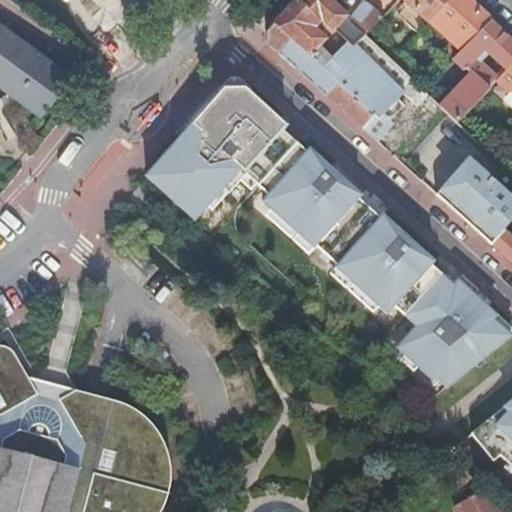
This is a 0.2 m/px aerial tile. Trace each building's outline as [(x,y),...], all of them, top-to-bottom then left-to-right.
[(402,98),(415,111),(427,97),(422,93),(391,64),(365,39),(382,20),(357,0),(304,0),(301,5),(296,1),(294,3),(275,25),(292,40),(324,71),(325,71),(378,122),(398,102),(402,98)] [(357,0),(382,20),(383,21),(401,1),(401,0),(357,0)] [(401,0),(401,1),(427,24),(427,23),(448,0),(401,0)] [(487,20),(465,0),(448,0),(427,23),(462,52),(463,53),(491,24),(487,20)] [(477,104),(488,92),(496,83),(499,79),(481,64),(489,56),(505,71),(509,67),(511,63),(511,42),(491,24),(463,53),(462,52),(453,62),(464,72),(465,71),(471,76),(456,92),(440,109),(445,114),(457,125),(477,104)] [(292,40),(275,25),(266,35),(267,45),(337,108),(378,144),(389,131),(378,122),(325,71),(324,71),(292,40)] [(0,32),(0,95),(36,122),(68,84),(0,32)] [(511,63),(509,67),(505,71),(506,72),(499,79),(496,83),(508,94),(511,91),(511,92),(511,63)] [(243,90),(222,90),(218,94),(207,107),(199,115),(191,124),(143,177),(192,222),(205,208),(220,191),(233,177),(236,174),(242,174),(255,186),(267,197),(261,203),(268,210),(312,250),(314,247),(335,267),(333,269),(350,284),(351,285),(376,309),(384,315),(391,307),(414,328),(394,350),(400,355),(415,369),(429,381),(434,378),(443,390),(509,338),(507,336),(490,321),(494,317),(482,307),(472,297),(456,283),(451,287),(428,267),(431,264),(381,218),(378,221),(373,216),(362,206),(356,200),(358,197),(308,151),(305,154),(292,142),(280,132),(285,127),(247,93),(243,90)] [(199,115),(207,107),(205,105),(190,123),(191,124),(199,115)] [(511,222),(511,176),(504,169),(492,182),(469,160),(435,196),(464,222),(482,238),(491,247),(504,232),(511,222)] [(236,174),(233,177),(249,192),(255,186),(242,174),(236,174)] [(220,191),(205,208),(210,212),(225,196),(220,191)] [(312,250),(268,210),(264,215),(307,254),(312,250)] [(511,238),(504,232),(491,247),(506,261),(511,266),(511,238)] [(153,270),(131,249),(123,257),(144,278),(153,270)] [(350,284),(333,269),(327,275),(344,290),(350,284)] [(460,278),(456,283),(472,297),(476,292),(460,278)] [(376,309),(351,285),(345,291),(371,315),(376,309)] [(494,317),(490,321),(507,336),(511,331),(495,316),(494,317)] [(0,511),(159,511),(165,500),(169,488),(170,476),(169,463),(167,451),(162,440),(153,426),(140,414),(122,405),(72,391),(60,400),(39,395),(30,381),(14,355),(10,350),(5,347),(0,346),(0,511)] [(415,369),(400,355),(394,360),(410,375),(415,369)] [(30,381),(39,395),(60,400),(72,391),(52,386),(30,381)] [(511,401),(470,437),(493,464),(501,458),(509,465),(511,467),(511,401)] [(499,511),(487,490),(454,508),(456,511),(499,511)]
